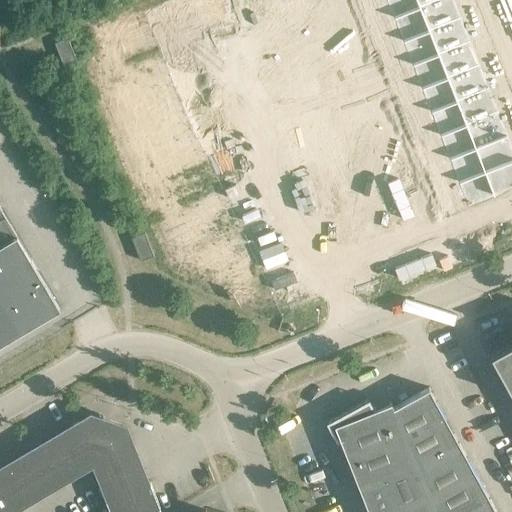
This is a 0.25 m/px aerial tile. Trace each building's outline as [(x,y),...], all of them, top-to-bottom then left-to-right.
[(77,59),(211,6),(208,0),(160,0),(68,37),(77,59)] [(145,161),(345,82),(313,0),(291,0),(109,72),(145,161)] [(416,0),(385,0),(393,18),(419,7),(416,0)] [(453,0),(438,0),(419,7),(429,31),(460,18),(453,0)] [(419,7),(393,18),(402,41),(429,31),(419,7)] [(460,18),(429,31),(438,54),(470,42),(460,18)] [(429,31),(402,41),(411,65),(438,54),(429,31)] [(77,60),(67,37),(54,42),(63,66),(77,60)] [(470,42),(438,54),(447,78),(479,65),(470,42)] [(438,54),(411,65),(421,88),(447,78),(438,54)] [(479,65),(447,78),(457,101),(488,89),(479,65)] [(447,78),(421,88),(430,112),(457,101),(447,78)] [(488,89),(457,101),(466,125),(498,112),(488,89)] [(156,243),(398,148),(377,95),(130,193),(141,220),(145,218),(156,243)] [(457,101),(430,112),(439,136),(466,125),(457,101)] [(498,112),(466,125),(475,149),(507,136),(498,112)] [(466,125),(439,136),(449,159),(475,149),(466,125)] [(511,148),(507,136),(475,149),(485,172),(511,161),(511,148)] [(475,149),(449,159),(458,183),(485,172),(475,149)] [(511,161),(485,172),(494,197),(511,189),(511,161)] [(485,172),(458,183),(468,207),(494,197),(485,172)] [(275,299),(433,237),(421,206),(232,281),(275,299)] [(37,270),(32,273),(26,263),(31,260),(0,207),(0,343),(59,308),(37,270)] [(154,255),(144,232),(131,237),(140,260),(154,255)] [(510,395),(511,399),(511,324),(501,329),(502,330),(509,327),(511,333),(511,337),(481,354),(493,375),(496,374),(499,380),(496,381),(505,398),(510,395)] [(391,401),(382,404),(395,434),(444,415),(428,387),(393,406),(391,401)] [(340,441),(345,454),(395,434),(382,404),(373,407),(368,398),(325,421),(337,442),(340,441)] [(75,429),(17,463),(0,473),(0,511),(12,511),(14,511),(10,504),(91,456),(98,458),(113,497),(105,500),(110,511),(146,511),(159,507),(150,482),(142,485),(127,447),(131,445),(124,426),(90,415),(73,425),(75,429)] [(461,446),(444,415),(395,434),(409,465),(461,446)] [(409,465),(395,434),(345,454),(358,485),(409,465)] [(477,475),(461,446),(409,465),(423,496),(477,475)] [(380,511),(423,496),(409,465),(358,485),(368,511),(380,511)] [(471,511),(492,504),(477,475),(423,496),(430,511),(471,511)] [(430,511),(423,496),(380,511),(430,511)]
